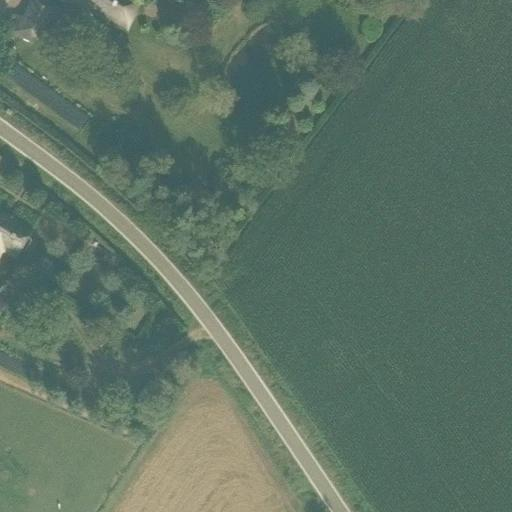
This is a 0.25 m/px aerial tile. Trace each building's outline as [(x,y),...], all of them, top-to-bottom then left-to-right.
[(20,18),(12,33),(47,49),(64,13),(36,0),(33,0),(24,20),(20,18)] [(60,0),(130,33),(142,7),(127,0),(60,0)] [(153,0),(150,7),(170,16),(177,2),(171,0),(153,0)] [(171,0),(177,2),(193,10),(197,0),(171,0)] [(10,220),(0,213),(0,253),(2,251),(15,259),(19,254),(24,254),(30,244),(28,240),(31,234),(9,221),(10,220)]
